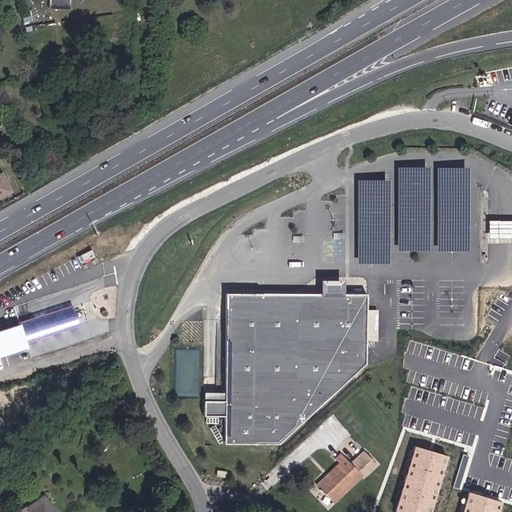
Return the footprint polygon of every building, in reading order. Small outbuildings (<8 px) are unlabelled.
[(399,167),(397,250),(429,251),(431,168),(399,167)] [(469,251),(468,168),(437,168),(438,251),(469,251)] [(0,199),(13,192),(3,173),(0,174),(0,199)] [(393,181),(360,180),(356,264),(389,266),(393,181)] [(491,238),(511,237),(511,221),(491,222),(491,238)] [(366,364),(369,294),(348,293),(347,280),(324,281),(324,293),(224,293),(226,447),(279,447),(366,364)] [(73,308),(0,327),(0,356),(24,350),(21,339),(77,325),(73,308)] [(410,343),(407,357),(429,362),(429,364),(455,369),(459,354),(410,343)] [(409,444),(391,511),(395,511),(427,511),(443,453),(409,444)] [(379,465),(365,451),(351,463),(342,453),(337,457),(342,461),(328,474),(332,478),(328,482),(321,475),(314,481),(336,503),(379,465)] [(464,490),(457,511),(494,511),(498,500),(464,490)] [(58,511),(45,494),(24,509),(26,511),(58,511)]
